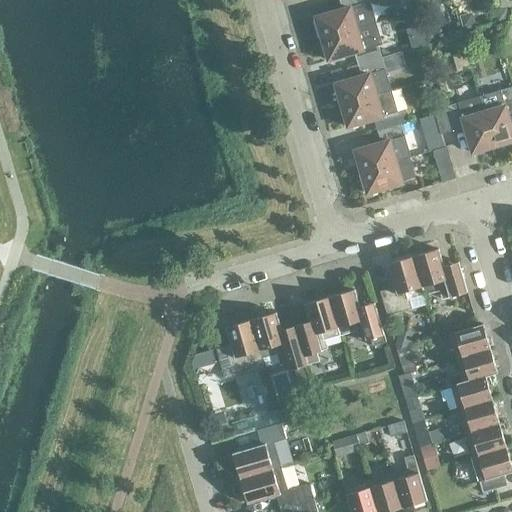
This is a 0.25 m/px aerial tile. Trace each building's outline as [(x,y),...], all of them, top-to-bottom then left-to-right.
[(316,18),(322,39),(376,24),(369,1),(365,2),(364,0),(338,0),(341,10),(316,18)] [(498,22),(509,19),(506,8),(495,11),(498,22)] [(376,24),(322,39),(328,61),(354,53),(357,65),(382,58),(378,46),(382,45),(376,24)] [(408,33),(413,50),(425,47),(420,30),(408,33)] [(342,106),(376,96),(391,91),(382,58),(357,65),(361,77),(335,84),(342,106)] [(511,130),(508,115),(511,113),(511,87),(479,97),(494,147),(511,141),(511,130)] [(376,96),(342,106),(348,128),(374,120),(377,132),(401,125),(409,122),(405,110),(398,112),(391,91),(376,96)] [(472,154),(494,147),(479,97),(446,107),(453,131),(465,128),(472,154)] [(453,131),(446,107),(434,111),(441,135),(453,131)] [(443,148),(445,147),(441,135),(435,115),(419,119),(429,152),(431,152),(443,148)] [(355,151),(361,173),(408,159),(411,158),(401,125),(377,132),(380,144),(355,151)] [(443,148),(431,152),(434,161),(446,157),(443,148)] [(361,173),(367,194),(415,180),(408,159),(361,173)] [(438,249),(413,257),(424,295),(439,291),(442,300),(467,293),(458,262),(444,267),(438,249)] [(409,300),(424,295),(413,257),(388,264),(394,287),(380,292),(387,316),(412,309),(409,300)] [(373,346),(386,342),(374,303),(360,307),(354,290),(329,297),(340,336),(356,331),(358,340),(365,339),(366,340),(370,339),(373,346)] [(325,340),(340,336),(329,297),(304,305),(309,322),(295,326),(307,366),(319,362),(317,353),(328,349),(325,340)] [(295,326),(281,330),(276,313),(251,320),(262,359),(277,354),(280,363),(287,362),(290,371),(307,366),(295,326)] [(231,345),(216,349),(225,380),(265,368),(262,359),(251,320),(226,328),(231,345)] [(449,335),(456,359),(490,349),(483,325),(449,335)] [(399,349),(406,372),(416,369),(410,346),(399,349)] [(497,374),(490,349),(456,359),(463,382),(463,383),(485,376),(485,377),(497,374)] [(400,376),(405,394),(416,390),(411,373),(400,376)] [(492,400),(485,377),(485,376),(463,383),(463,382),(451,386),(458,410),(492,400)] [(499,424),(492,400),(458,410),(465,434),(499,424)] [(293,408),(279,412),(282,422),(296,418),(293,408)] [(411,413),(413,422),(425,419),(423,410),(411,413)] [(413,422),(416,431),(428,427),(425,419),(413,422)] [(403,422),(387,426),(391,438),(407,433),(403,422)] [(281,423),(257,431),(261,445),(233,454),(233,455),(240,478),(240,479),(281,467),(292,464),(285,440),(286,439),(281,423)] [(506,448),(499,424),(465,434),(472,458),(506,448)] [(254,444),(250,428),(225,435),(229,450),(254,444)] [(359,447),(369,444),(365,433),(356,435),(359,447)] [(355,435),(332,442),(337,457),(359,450),(355,435)] [(433,444),(421,448),(428,471),(440,467),(433,444)] [(511,472),(511,467),(506,448),(472,458),(483,493),(507,486),(504,475),(511,472)] [(413,455),(404,458),(407,470),(393,474),(403,508),(427,501),(413,455)] [(276,496),(280,510),(314,500),(310,485),(288,491),(281,467),(240,479),(240,480),(241,480),(247,503),(247,504),(276,496)] [(393,474),(369,482),(377,511),(390,511),(403,508),(393,474)] [(345,488),(344,488),(351,511),(377,511),(369,482),(345,489),(345,488)] [(317,511),(314,500),(280,510),(280,511),(317,511)]
